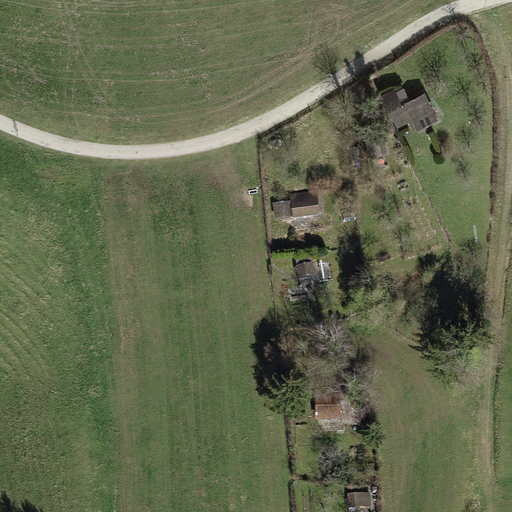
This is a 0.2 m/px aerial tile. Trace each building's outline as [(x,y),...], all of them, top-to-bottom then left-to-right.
[(395,89),(383,96),(390,110),(403,104),(395,89)] [(426,95),(409,105),(417,119),(434,109),(426,95)] [(385,139),(369,143),(372,156),(388,152),(385,139)] [(316,194),(294,197),(296,219),(319,216),(316,194)] [(290,205),(278,206),(279,220),(291,219),(290,205)] [(311,257),(297,258),(303,282),(316,279),(311,257)] [(364,303),(351,306),(353,316),(366,313),(364,303)] [(319,405),(319,422),(342,422),(342,405),(319,405)] [(371,496),(350,498),(351,511),(372,509),(371,496)]
